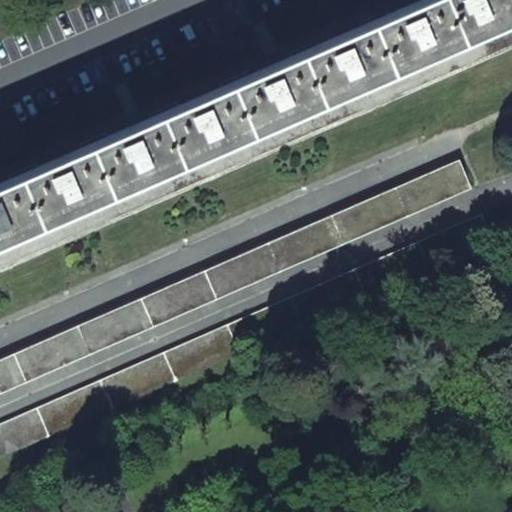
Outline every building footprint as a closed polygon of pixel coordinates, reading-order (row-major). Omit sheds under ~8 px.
[(0,242),(511,20),(511,0),(420,0),(0,182),(0,242)] [(511,20),(0,242),(0,268),(511,46),(511,20)] [(0,390),(468,187),(457,161),(0,359),(0,390)] [(0,458),(493,243),(481,217),(0,426),(0,458)] [(105,511),(100,501),(76,511),(105,511)]
